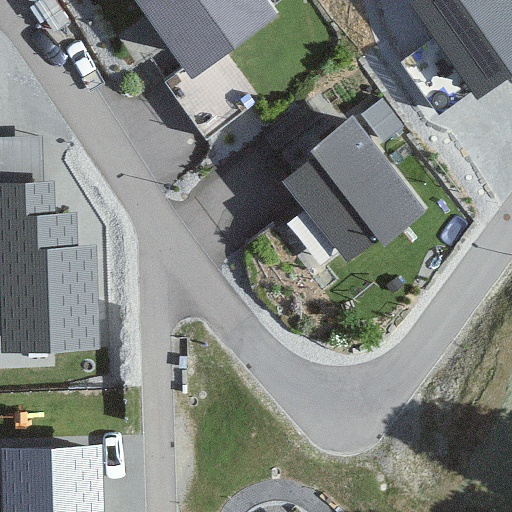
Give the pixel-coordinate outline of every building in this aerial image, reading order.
[(270,0),(128,0),(184,76),(168,88),(206,139),(261,99),(234,62),(287,24),(270,0)] [(511,0),(431,0),(480,68),(511,45),(511,0)] [(279,190),(347,271),(377,247),(383,254),(427,217),(354,129),(279,190)] [(52,182),(0,187),(0,259),(2,353),(99,354),(94,249),(72,251),(71,211),(53,217),(52,182)] [(104,511),(102,451),(0,455),(0,511),(104,511)]
